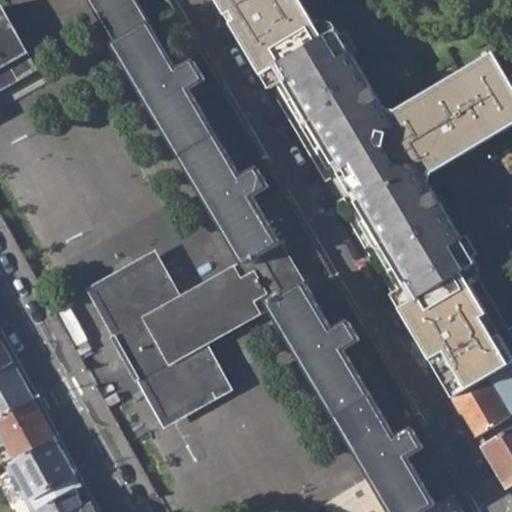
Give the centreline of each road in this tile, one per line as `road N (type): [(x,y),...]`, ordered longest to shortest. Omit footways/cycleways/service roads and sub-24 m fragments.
road 1 (residential): [(494,511),(191,0)]
road 2 (residential): [(0,278),(134,511)]
